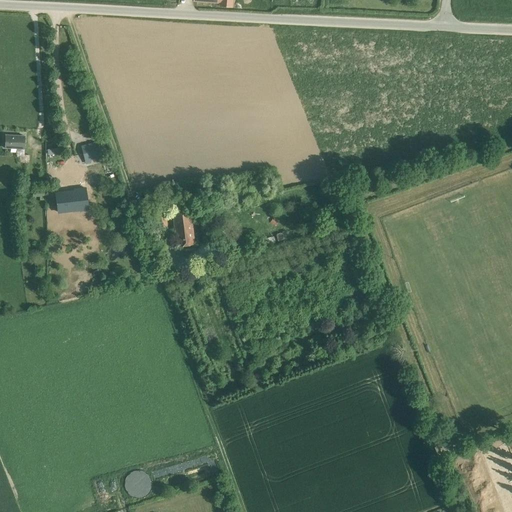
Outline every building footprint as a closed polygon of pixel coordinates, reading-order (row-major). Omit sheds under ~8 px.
[(25,136),(6,135),(5,148),(24,149),(25,142),(25,136)] [(97,142),(81,146),(86,162),(101,158),(97,142)] [(33,196),(44,196),(44,188),(33,188),(33,196)] [(62,194),(66,213),(90,209),(87,190),(62,194)] [(177,246),(195,244),(191,210),(173,212),(177,246)] [(167,229),(166,214),(157,215),(159,231),(167,229)] [(86,218),(60,222),(63,241),(94,236),(92,228),(88,229),(86,218)] [(435,447),(440,458),(453,453),(449,442),(435,447)] [(488,454),(492,464),(511,456),(508,447),(488,454)] [(511,456),(492,464),(496,473),(511,466),(511,456)] [(511,476),(511,466),(496,473),(499,481),(511,476)] [(511,487),(511,476),(499,481),(503,491),(511,487)]
